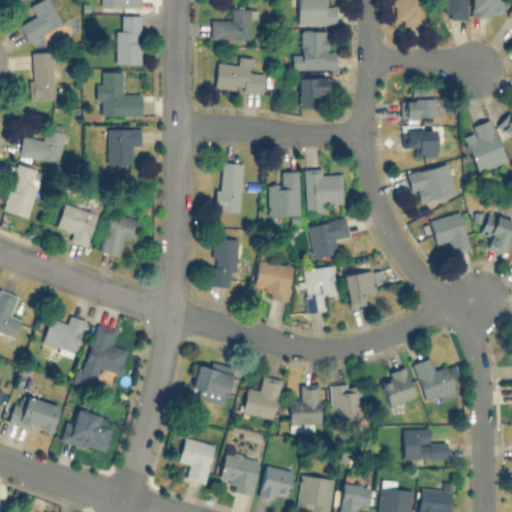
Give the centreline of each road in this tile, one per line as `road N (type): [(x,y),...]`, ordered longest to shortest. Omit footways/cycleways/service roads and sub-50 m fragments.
road 1 (residential): [(366,0),(359,135),(371,181),(410,260),(453,306),(474,349),(480,511)]
road 2 (residential): [(114,511),(149,407),(169,310),(175,0)]
road 3 (residential): [(169,310),(330,347),(453,306)]
road 4 (residential): [(176,124),(359,135)]
road 5 (residential): [(0,250),(169,310)]
road 6 (residential): [(0,455),(169,511)]
